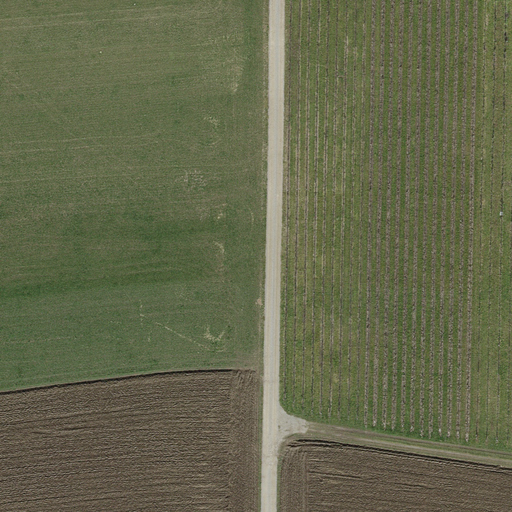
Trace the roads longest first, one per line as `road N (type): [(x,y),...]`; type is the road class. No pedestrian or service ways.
road 1 (track): [(270,511),(278,0)]
road 2 (track): [(271,423),(511,456)]
